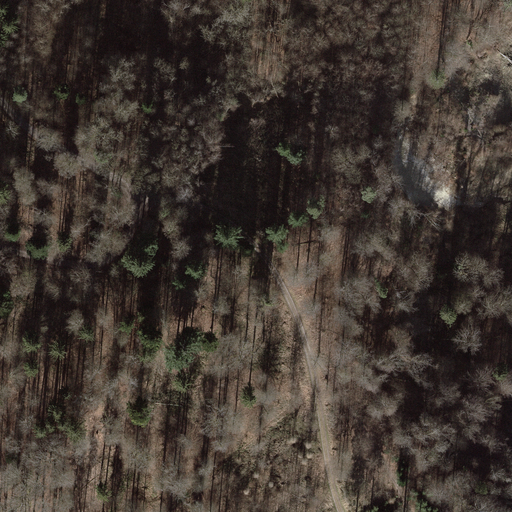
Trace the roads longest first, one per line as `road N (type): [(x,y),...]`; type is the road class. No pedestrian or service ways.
road 1 (track): [(134,197),(195,201),(239,225),(267,255),(314,356)]
road 2 (track): [(314,356),(341,381),(411,511)]
road 3 (track): [(0,246),(48,260),(104,263),(129,235),(134,197)]
road 4 (track): [(0,96),(36,134),(99,163),(134,197)]
road 5 (track): [(314,356),(341,511)]
